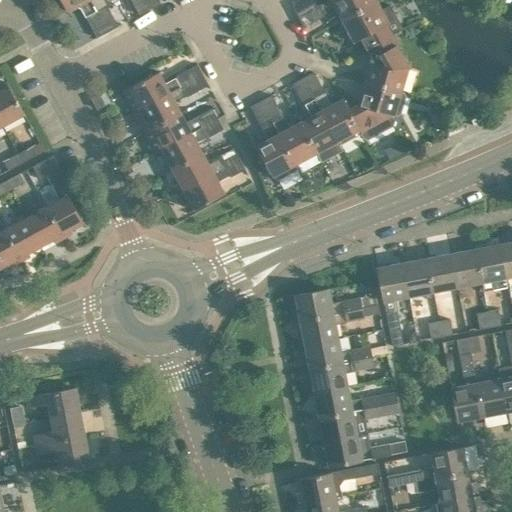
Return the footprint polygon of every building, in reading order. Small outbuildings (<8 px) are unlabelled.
[(91,0),(63,0),(68,8),(76,4),(81,6),(85,14),(97,35),(107,29),(91,0)] [(91,0),(107,29),(118,24),(107,3),(105,3),(103,0),(91,0)] [(145,0),(132,0),(139,12),(149,7),(145,0)] [(298,0),(292,4),(297,14),(323,0),(298,0)] [(323,0),(297,14),(303,24),(324,13),(323,12),(335,5),(342,17),(373,0),(323,0)] [(376,0),(373,0),(342,17),(354,39),(361,35),(366,46),(393,31),(393,32),(403,26),(389,2),(381,7),(376,0)] [(371,56),(364,78),(401,89),(408,64),(397,44),(399,43),(393,32),(393,31),(366,46),(371,55),(371,56)] [(159,69),(123,88),(134,109),(203,72),(197,62),(175,73),(176,75),(165,81),(159,70),(160,70),(159,69)] [(313,70),(303,75),(339,142),(339,141),(361,130),(348,107),(342,96),(334,101),(327,88),(324,87),(323,88),(314,72),(313,70)] [(203,72),(134,109),(145,129),(180,110),(174,99),(186,93),(187,94),(208,83),(203,72)] [(303,75),(292,81),(304,102),(305,101),(311,113),(299,120),(316,150),(321,159),(342,147),(339,141),(339,142),(303,75)] [(348,90),(341,94),(342,96),(348,107),(361,130),(363,135),(368,137),(393,123),(395,118),(392,112),(393,113),(394,112),(397,113),(401,110),(406,93),(403,89),(401,89),(364,78),(358,98),(351,96),(348,90)] [(0,118),(2,123),(24,111),(8,83),(6,80),(0,83),(0,118)] [(271,92),(261,98),(295,161),(316,150),(299,120),(290,125),(286,123),(281,114),(282,113),(271,92)] [(261,98),(250,104),(261,125),(262,125),(268,137),(257,143),(273,173),(276,178),(298,166),(295,161),(261,98)] [(180,110),(145,129),(156,149),(161,146),(218,116),(217,115),(212,106),(197,113),(198,115),(186,121),(180,110)] [(218,116),(161,146),(172,166),(202,150),(196,139),(208,133),(208,135),(223,126),(218,116)] [(18,151),(22,160),(36,152),(32,143),(29,145),(18,151)] [(202,150),(172,166),(183,186),(239,156),(234,146),(219,153),(220,155),(208,161),(202,150)] [(18,151),(4,159),(8,167),(22,160),(18,151)] [(53,152),(33,164),(39,176),(46,173),(59,196),(46,204),(63,235),(72,231),(70,227),(83,220),(68,193),(73,190),(58,162),(53,152)] [(239,156),(183,186),(194,206),(193,206),(193,207),(225,190),(224,189),(223,190),(218,179),(229,173),(230,175),(245,167),(239,156)] [(19,171),(5,178),(10,187),(24,179),(19,171)] [(5,178),(0,181),(0,192),(10,187),(5,178)] [(46,204),(25,215),(40,243),(53,237),(55,240),(63,235),(46,204)] [(25,215),(4,226),(21,258),(30,254),(28,250),(40,243),(25,215)] [(0,228),(0,265),(11,260),(13,263),(21,258),(4,226),(0,228)] [(511,238),(499,241),(506,275),(511,273),(511,238)] [(499,241),(475,246),(482,279),(481,280),(483,288),(494,286),(507,284),(506,275),(499,241)] [(475,246),(450,251),(457,284),(481,280),(482,279),(475,246)] [(450,251),(426,255),(433,289),(457,284),(450,251)] [(426,255),(402,260),(408,294),(423,291),(424,296),(432,294),(431,289),(433,289),(426,255)] [(402,260),(377,265),(389,328),(392,343),(403,341),(395,296),(408,294),(402,260)] [(328,286),(294,293),(299,317),(362,305),(378,302),(376,292),(360,296),(360,295),(331,300),(328,286)] [(362,305),(299,317),(304,342),(338,335),(335,321),(364,316),(364,313),(380,310),(378,302),(362,305)] [(498,307),(487,309),(490,324),(501,322),(498,307)] [(487,309),(476,311),(479,326),(490,324),(487,309)] [(449,316),(438,318),(442,334),(452,332),(449,316)] [(438,318),(428,320),(431,336),(442,334),(438,318)] [(511,360),(511,363),(498,366),(500,375),(507,409),(511,407),(511,326),(505,328),(508,343),(509,343),(511,360)] [(414,328),(407,329),(409,340),(416,339),(414,328)] [(478,333),(467,335),(470,351),(471,351),(481,349),(478,333)] [(338,335),(304,342),(308,366),(372,354),(370,343),(341,349),(338,335)] [(467,335),(456,337),(459,353),(470,351),(467,335)] [(386,342),(370,345),(372,354),(388,351),(386,342)] [(372,354),(308,366),(313,391),(347,384),(345,370),(374,364),(372,354)] [(452,356),(446,357),(448,368),(454,367),(452,356)] [(451,385),(457,418),(458,418),(482,413),(476,380),(471,356),(460,358),(465,382),(451,385)] [(500,375),(476,380),(482,413),(507,409),(500,375)] [(347,384),(313,391),(318,415),(397,399),(395,389),(350,397),(347,384)] [(75,385),(26,394),(28,405),(48,401),(51,415),(80,409),(75,385)] [(397,399),(318,415),(322,439),(357,432),(367,430),(364,417),(399,410),(397,399)] [(23,409),(15,410),(16,419),(24,417),(23,409)] [(53,428),(34,432),(35,442),(85,432),(80,409),(51,415),(53,428)] [(357,432),(322,439),(327,464),(391,451),(407,448),(405,437),(389,441),(370,444),(367,430),(357,432)] [(85,432),(35,442),(37,452),(57,448),(60,462),(89,457),(85,432)] [(413,468),(401,470),(403,481),(406,480),(415,479),(467,469),(462,444),(431,450),(433,464),(413,468)] [(358,464),(299,475),(304,500),(336,494),(336,493),(342,493),(340,481),(342,476),(379,469),(377,460),(358,464)] [(467,469),(415,479),(417,489),(417,490),(437,486),(440,499),(472,493),(467,469)] [(401,470),(387,473),(389,484),(403,481),(401,470)] [(415,479),(406,480),(407,488),(411,490),(417,489),(415,479)] [(475,511),(472,493),(440,499),(436,500),(438,511),(475,511)] [(336,494),(304,500),(306,511),(367,511),(366,504),(339,509),(336,494)]
